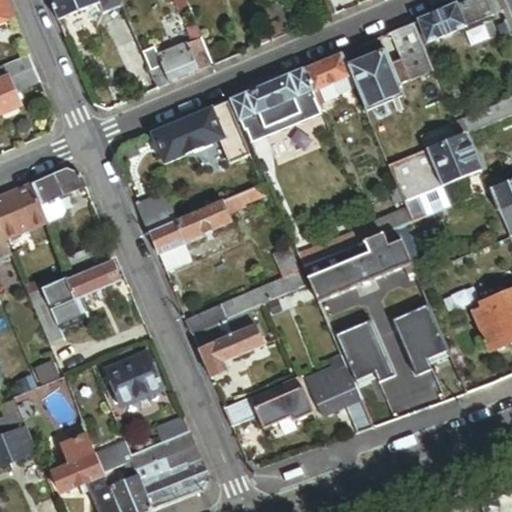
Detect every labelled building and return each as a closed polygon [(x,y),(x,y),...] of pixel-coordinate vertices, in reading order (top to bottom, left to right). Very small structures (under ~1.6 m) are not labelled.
[(0,0),(0,23),(13,18),(5,0),(0,0)] [(111,0),(50,0),(48,1),(58,23),(111,0)] [(119,0),(111,0),(58,23),(66,42),(91,32),(104,16),(123,8),(119,0)] [(309,0),(319,23),(337,15),(330,0),(309,0)] [(493,18),(485,0),(473,0),(419,23),(429,45),(493,18)] [(275,42),(289,35),(283,21),(269,27),(272,34),(275,42)] [(434,73),(414,26),(389,36),(401,64),(393,67),(387,54),(376,59),(374,54),(362,59),(364,64),(359,66),(353,52),(343,56),(357,90),(366,110),(404,94),(401,87),(434,73)] [(256,49),(275,42),(272,34),(253,42),(256,49)] [(157,91),(212,68),(201,40),(146,63),(157,91)] [(41,84),(29,56),(4,67),(8,77),(0,80),(0,116),(22,108),(16,95),(41,84)] [(357,90),(343,56),(305,72),(314,94),(319,107),(325,105),(320,93),(335,87),(339,97),(357,90)] [(314,94),(305,72),(232,103),(246,134),(262,128),(257,117),(299,100),(314,94)] [(322,114),(319,107),(314,94),(299,100),(308,121),(322,114)] [(511,116),(511,98),(455,123),(462,138),(467,136),(511,116)] [(228,105),(153,137),(167,168),(221,145),(230,167),(251,159),(228,105)] [(462,138),(455,123),(422,137),(429,152),(462,138)] [(482,172),(467,136),(462,138),(429,152),(392,168),(410,211),(415,224),(430,217),(411,174),(424,169),(434,193),(482,172)] [(67,172),(32,187),(40,207),(42,206),(85,188),(80,177),(67,172)] [(511,207),(511,182),(490,191),(499,213),(511,207)] [(243,208),(268,198),(263,187),(177,224),(159,232),(150,236),(159,257),(184,246),(185,248),(206,239),(205,237),(232,225),(228,217),(243,210),(243,208)] [(155,222),(159,232),(177,224),(165,195),(137,207),(145,226),(155,222)] [(398,231),(415,224),(410,211),(371,228),(377,240),(398,231)] [(150,236),(159,232),(155,222),(145,226),(150,236)] [(377,240),(371,228),(299,258),(305,271),(350,251),(377,240)] [(0,230),(0,264),(12,259),(0,230)] [(419,280),(398,231),(377,240),(350,251),(356,265),(310,284),(320,307),(403,272),(408,284),(419,280)] [(116,260),(109,245),(84,256),(85,258),(72,264),(70,259),(65,261),(72,278),(116,260)] [(159,257),(166,274),(192,263),(185,248),(184,246),(159,257)] [(226,322),(307,288),(290,249),(273,257),(283,280),(186,322),(192,337),(226,322)] [(68,283),(57,288),(64,304),(74,300),(75,301),(77,300),(120,282),(113,265),(68,283)] [(28,297),(49,347),(64,341),(58,326),(83,315),(77,300),(75,301),(74,300),(64,304),(57,288),(68,283),(67,280),(28,297)] [(511,294),(481,308),(483,313),(475,317),(492,357),(495,356),(502,358),(503,360),(511,356),(511,355),(511,294)] [(452,359),(434,314),(398,329),(422,384),(437,378),(433,367),(452,359)] [(228,327),(226,322),(192,337),(211,380),(227,373),(223,365),(264,348),(256,328),(246,332),(241,321),(228,327)] [(388,368),(370,326),(334,341),(345,365),(348,373),(368,365),(372,375),(388,368)] [(284,380),(296,375),(285,348),(280,351),(268,355),(269,357),(270,361),(279,382),(284,380)] [(147,354),(104,372),(121,410),(164,391),(147,354)] [(100,364),(91,367),(94,373),(103,370),(100,364)] [(348,405),(360,400),(348,373),(345,365),(334,370),(348,405)] [(357,435),(372,430),(362,405),(360,400),(348,405),(334,370),(308,380),(322,416),(345,406),(357,435)] [(85,373),(64,382),(75,407),(96,398),(85,373)] [(286,385),(298,380),(296,375),(284,380),(286,385)] [(468,395),(459,375),(446,380),(454,400),(468,395)] [(224,411),(231,429),(259,418),(264,431),(290,420),(292,425),(313,416),(298,380),(286,385),(224,411)] [(372,430),(388,423),(377,398),(362,405),(372,430)] [(190,433),(183,417),(156,429),(162,445),(190,433)] [(0,464),(33,450),(20,420),(0,428),(0,464)] [(190,433),(162,445),(130,459),(132,463),(122,467),(128,481),(137,477),(151,511),(153,511),(204,492),(209,478),(190,433)] [(59,446),(67,465),(94,453),(92,448),(87,437),(86,434),(59,446)] [(99,445),(94,434),(87,437),(92,448),(99,445)] [(130,459),(123,442),(95,454),(104,475),(112,472),(122,467),(132,463),(130,459)] [(103,511),(119,511),(110,489),(106,480),(104,475),(95,454),(94,453),(67,465),(50,472),(60,494),(90,481),(103,511)] [(114,476),(112,472),(104,475),(106,480),(114,476)] [(119,511),(151,511),(137,477),(128,481),(110,489),(119,511)] [(481,496),(485,511),(501,511),(495,490),(481,496)] [(511,511),(511,491),(499,495),(503,511),(511,511)]
